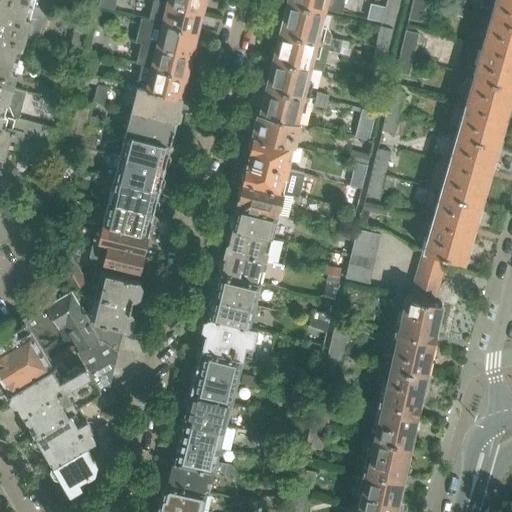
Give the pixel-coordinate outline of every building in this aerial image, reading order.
[(0,0),(0,24),(25,31),(40,36),(48,9),(46,8),(11,0),(0,0)] [(11,0),(46,8),(47,0),(11,0)] [(153,0),(149,20),(179,27),(180,30),(197,34),(202,11),(157,0),(153,0)] [(157,0),(202,11),(205,0),(157,0)] [(287,0),(287,1),(323,10),(324,9),(341,13),(343,0),(287,0)] [(511,0),(481,0),(478,13),(490,17),(511,22),(511,0)] [(83,1),(79,17),(91,21),(95,6),(95,5),(83,1)] [(280,29),(279,31),(329,43),(331,36),(331,33),(326,27),(320,25),(323,12),(323,10),(287,1),(286,3),(280,29)] [(413,4),(412,7),(424,10),(426,4),(413,1),(413,4)] [(387,2),(385,9),(397,12),(399,5),(387,2)] [(372,6),(369,18),(380,21),(383,9),(372,6)] [(412,7),(411,13),(423,16),(424,10),(412,7)] [(96,8),(92,24),(106,27),(110,11),(96,8)] [(385,9),(383,15),(395,18),(397,12),(385,9)] [(411,13),(409,19),(422,22),(423,16),(411,13)] [(383,15),(382,22),(394,25),(395,18),(383,15)] [(77,17),(71,42),(85,45),(89,29),(91,21),(79,17),(77,17)] [(475,72),(474,75),(511,86),(511,22),(490,17),(489,20),(487,29),(478,63),(475,72)] [(142,18),(136,41),(137,41),(149,44),(156,46),(192,55),(197,34),(180,30),(179,27),(149,20),(142,18)] [(0,54),(12,58),(15,45),(21,46),(25,31),(0,24),(0,54)] [(380,28),(379,35),(390,38),(392,31),(380,28)] [(279,33),(273,59),(309,68),(322,71),(327,50),(329,43),(279,31),(279,33)] [(406,31),(405,37),(417,40),(419,34),(406,31)] [(379,35),(377,41),(389,44),(390,38),(379,35)] [(331,36),(329,43),(348,48),(350,41),(331,36)] [(405,37),(403,43),(416,46),(417,40),(405,37)] [(137,41),(136,47),(148,50),(149,45),(149,44),(137,41)] [(377,41),(376,48),(387,50),(389,44),(377,41)] [(329,43),(327,50),(349,55),(350,49),(348,48),(329,43)] [(403,43),(402,48),(414,52),(416,46),(403,43)] [(156,46),(151,66),(168,70),(170,73),(186,77),(192,55),(156,46)] [(376,48),(374,54),(385,57),(387,50),(376,48)] [(402,48),(400,54),(413,58),(414,52),(402,48)] [(84,50),(78,72),(79,72),(95,76),(100,54),(85,50),(84,50)] [(0,83),(10,86),(14,71),(9,69),(12,58),(0,54),(0,83)] [(400,54),(399,60),(411,63),(413,58),(400,54)] [(266,84),(266,86),(302,95),(309,68),(273,59),(266,84)] [(399,60),(397,66),(410,69),(411,63),(399,60)] [(142,64),(137,87),(181,98),(186,77),(170,73),(168,70),(151,66),(142,64)] [(397,66),(396,72),(409,75),(410,69),(397,66)] [(79,72),(78,79),(97,84),(98,77),(95,76),(79,72)] [(459,130),(458,134),(497,145),(505,117),(507,112),(511,93),(511,86),(474,75),(473,79),(471,87),(461,121),(459,130)] [(0,112),(14,116),(18,118),(26,90),(10,86),(0,83),(0,112)] [(97,84),(93,100),(104,103),(108,86),(97,84)] [(42,86),(40,94),(53,98),(55,89),(42,86)] [(265,88),(259,114),(295,123),(302,95),(266,86),(265,88)] [(137,87),(131,110),(175,121),(175,120),(179,119),(181,111),(178,109),(181,98),(137,87)] [(392,89),(390,95),(403,98),(405,92),(392,89)] [(317,92),(315,98),(327,101),(327,100),(329,95),(317,92)] [(390,95),(389,101),(402,104),(403,98),(390,95)] [(315,98),(314,104),(337,110),(339,104),(327,101),(315,98)] [(389,101),(387,107),(400,110),(402,104),(389,101)] [(74,103),(70,119),(87,123),(89,113),(91,107),(86,106),(74,103)] [(387,107),(386,113),(399,116),(400,110),(387,107)] [(362,109),(356,136),(369,139),(375,112),(362,109)] [(131,110),(125,133),(169,144),(170,144),(174,142),(176,134),(173,130),(175,121),(131,110)] [(0,165),(0,166),(8,139),(20,142),(23,131),(39,136),(42,124),(18,118),(14,116),(0,112),(0,165)] [(386,113),(385,119),(397,122),(399,116),(386,113)] [(256,128),(253,136),(293,146),(298,124),(295,123),(259,114),(259,115),(255,117),(254,125),(256,128)] [(91,115),(89,122),(97,124),(98,117),(91,115)] [(67,130),(67,131),(68,131),(84,135),(87,123),(70,119),(67,130)] [(385,119),(383,125),(396,128),(397,122),(385,119)] [(383,125),(382,131),(394,134),(396,128),(383,125)] [(64,130),(61,139),(63,148),(65,152),(83,142),(85,136),(84,135),(68,131),(67,131),(64,130)] [(83,142),(82,146),(94,149),(98,135),(86,132),(85,136),(83,142)] [(125,133),(120,156),(164,167),(164,166),(168,164),(169,164),(171,156),(170,156),(167,152),(169,144),(125,133)] [(442,189),(442,191),(481,202),(489,175),(490,171),(497,145),(458,134),(457,137),(454,146),(445,180),(442,189)] [(249,141),(248,146),(249,149),(250,149),(248,159),(287,169),(293,146),(253,136),(253,138),(252,138),(249,141)] [(377,148),(376,154),(389,157),(390,151),(377,148)] [(350,151),(348,160),(366,164),(367,161),(369,155),(350,151)] [(111,154),(108,165),(117,167),(114,178),(158,190),(158,189),(163,187),(165,179),(162,175),(164,167),(120,156),(111,154)] [(376,154),(375,160),(388,163),(389,157),(376,154)] [(242,172),(240,177),(241,180),(243,180),(242,182),(282,192),(287,169),(248,159),(245,169),(243,169),(242,172)] [(375,160),(373,166),(386,169),(388,163),(375,160)] [(296,165),(294,170),(308,173),(309,174),(311,168),(296,165)] [(373,166),(372,172),(385,175),(386,169),(373,166)] [(294,170),(291,179),(306,182),(308,173),(294,170)] [(372,172),(370,178),(383,181),(385,175),(372,172)] [(114,178),(108,201),(153,212),(153,211),(157,209),(158,210),(160,202),(159,201),(156,198),(158,190),(114,178)] [(370,178),(369,184),(382,187),(383,181),(370,178)] [(239,196),(236,205),(276,215),(282,192),(242,182),(242,184),(241,184),(238,186),(237,191),(238,194),(239,195),(239,196)] [(369,184),(368,190),(380,193),(382,187),(369,184)] [(368,190),(366,196),(379,199),(380,193),(368,190)] [(426,246),(425,250),(447,256),(464,261),(472,233),(473,228),(481,202),(442,191),(440,196),(438,204),(429,237),(426,246)] [(65,192),(54,199),(58,206),(66,202),(67,194),(65,192)] [(108,201),(103,223),(147,234),(152,232),(154,224),(151,220),(153,212),(108,201)] [(365,201),(363,209),(369,211),(386,215),(388,207),(365,201)] [(230,217),(229,222),(231,225),(232,225),(231,227),(271,237),(276,215),(236,205),(234,213),(235,213),(235,215),(233,215),(230,217)] [(363,209),(360,221),(366,223),(369,211),(363,209)] [(96,232),(93,240),(143,252),(147,234),(103,223),(100,233),(96,232)] [(64,226),(62,233),(72,235),(74,228),(64,226)] [(227,231),(225,236),(227,240),(228,240),(228,242),(228,241),(225,250),(265,259),(271,237),(231,227),(231,230),(230,229),(227,231)] [(356,235),(354,243),(378,248),(380,237),(357,231),(356,235)] [(93,240),(89,255),(91,259),(103,262),(138,270),(143,253),(93,240)] [(354,245),(351,254),(375,260),(378,248),(354,243),(354,245)] [(219,262),(218,267),(219,270),(221,271),(220,272),(260,281),(265,259),(225,250),(223,258),(224,259),(223,260),(222,260),(219,262)] [(424,250),(420,261),(443,268),(444,265),(447,256),(425,250),(424,250)] [(70,254),(55,262),(70,289),(71,288),(84,281),(70,254)] [(351,257),(348,265),(372,271),(375,260),(351,254),(351,257)] [(348,265),(345,277),(347,277),(369,283),(372,271),(348,265)] [(323,269),(322,274),(327,275),(338,278),(339,278),(340,275),(340,273),(323,269)] [(215,276),(214,281),(216,284),(217,284),(216,289),(215,293),(215,295),(214,296),(254,305),(260,281),(220,272),(220,274),(219,274),(215,276)] [(106,273),(100,297),(136,305),(137,301),(131,300),(132,296),(135,297),(136,296),(138,295),(141,284),(139,281),(106,273)] [(417,273),(413,284),(436,291),(440,279),(417,273)] [(327,275),(325,282),(334,284),(337,283),(338,278),(327,275)] [(413,284),(410,296),(433,301),(436,291),(413,284)] [(70,289),(45,304),(59,327),(64,324),(85,312),(71,288),(70,289)] [(350,290),(347,301),(354,303),(357,291),(350,290)] [(398,332),(390,368),(425,375),(433,343),(434,335),(441,303),(434,301),(411,296),(406,295),(398,332)] [(210,298),(209,303),(211,306),(212,307),(211,311),(210,317),(249,327),(254,305),(214,296),(214,297),(213,297),(210,298)] [(100,297),(94,320),(124,327),(127,328),(130,326),(131,326),(133,315),(131,312),(131,311),(128,311),(129,307),(135,309),(136,305),(100,297)] [(314,311),(312,319),(329,323),(331,315),(314,311)] [(85,312),(64,324),(70,333),(90,322),(89,319),(85,312)] [(12,318),(0,324),(0,346),(30,329),(23,317),(14,322),(12,318)] [(206,332),(202,348),(241,358),(242,353),(250,355),(256,328),(249,327),(210,317),(209,317),(209,319),(204,321),(202,328),(203,329),(206,332)] [(310,318),(308,327),(326,332),(327,332),(329,323),(312,319),(310,318)] [(94,320),(89,319),(90,322),(100,338),(103,330),(121,339),(124,327),(94,320)] [(90,322),(70,333),(80,349),(100,338),(90,322)] [(333,328),(332,334),(348,337),(350,332),(333,328)] [(30,329),(0,346),(0,373),(0,374),(8,387),(10,391),(52,366),(30,329)] [(103,330),(100,338),(118,351),(121,339),(103,330)] [(332,334),(330,340),(347,343),(347,342),(348,337),(332,334)] [(80,349),(78,351),(85,363),(90,372),(109,361),(115,362),(118,351),(100,338),(80,349)] [(330,340),(329,346),(346,349),(347,343),(330,340)] [(352,353),(354,345),(348,344),(346,350),(346,351),(352,353)] [(329,346),(328,352),(344,355),(345,353),(346,349),(329,346)] [(198,362),(196,370),(196,371),(236,380),(241,358),(202,348),(201,350),(200,350),(197,352),(196,357),(198,360),(199,360),(198,362)] [(328,352),(326,358),(343,361),(344,355),(328,352)] [(257,353),(255,361),(267,364),(268,356),(257,353)] [(326,358),(325,364),(341,367),(343,361),(326,358)] [(90,372),(22,412),(34,433),(79,407),(83,404),(108,390),(108,389),(115,362),(109,361),(90,372)] [(11,392),(7,394),(14,405),(17,403),(22,412),(90,372),(85,363),(81,365),(76,364),(66,369),(62,362),(58,364),(57,363),(52,366),(10,391),(11,392)] [(325,364),(324,370),(340,373),(341,367),(325,364)] [(390,368),(375,438),(410,444),(417,414),(418,406),(425,375),(390,368)] [(324,370),(322,376),(330,377),(338,379),(340,373),(324,370)] [(192,384),(190,393),(226,402),(230,403),(236,380),(196,371),(196,373),(195,372),(192,374),(191,379),(192,382),(193,382),(193,385),(192,384)] [(242,374),(240,381),(263,387),(265,380),(242,374)] [(335,382),(333,392),(346,394),(348,385),(335,382)] [(186,397),(184,402),(186,405),(187,405),(184,415),(225,426),(230,403),(226,402),(190,393),(189,395),(188,395),(186,397)] [(317,398),(316,404),(332,407),(333,401),(317,398)] [(316,404),(314,410),(330,413),(332,407),(316,404)] [(33,434),(31,439),(35,445),(40,447),(42,446),(44,449),(46,452),(53,463),(85,444),(95,438),(89,429),(92,428),(79,407),(34,433),(33,434)] [(314,410),(313,416),(329,419),(330,413),(314,410)] [(178,427),(177,432),(178,435),(179,436),(179,438),(220,448),(229,450),(235,428),(225,426),(184,415),(182,425),(181,425),(178,427)] [(313,416),(311,422),(327,425),(329,419),(313,416)] [(290,418),(288,429),(301,432),(303,421),(290,418)] [(311,422),(310,428),(326,431),(327,425),(311,422)] [(110,429),(107,423),(97,429),(101,435),(110,429)] [(310,428),(308,434),(325,437),(326,431),(310,428)] [(308,434),(307,440),(323,443),(325,437),(308,434)] [(174,442),(173,447),(175,451),(176,451),(173,460),(214,470),(234,475),(235,470),(232,464),(217,461),(220,448),(179,438),(178,441),(177,440),(174,442)] [(375,438),(360,509),(373,511),(394,511),(401,484),(403,477),(410,444),(375,438)] [(307,440),(305,446),(322,449),(323,443),(307,440)] [(51,464),(49,470),(53,476),(58,478),(60,476),(69,492),(74,493),(80,489),(80,490),(90,485),(92,481),(95,482),(97,475),(94,474),(94,472),(93,471),(96,462),(93,457),(92,457),(87,447),(85,444),(53,463),(51,464)] [(167,473),(165,478),(167,481),(168,481),(168,484),(204,493),(205,493),(205,492),(203,491),(206,478),(212,480),(214,470),(173,460),(171,471),(170,471),(167,473)] [(300,468),(298,474),(315,478),(316,472),(300,468)] [(298,474),(297,480),(313,484),(315,478),(298,474)] [(297,480),(296,486),(312,490),(313,484),(297,480)] [(163,487),(158,504),(196,511),(203,511),(205,506),(202,505),(205,493),(204,493),(168,484),(163,487)] [(296,486),(294,492),(310,496),(312,490),(296,486)] [(294,492),(293,498),(309,502),(310,496),(294,492)] [(261,497),(260,504),(283,509),(286,499),(282,498),(282,496),(261,497)] [(293,498),(292,504),(308,508),(309,502),(293,498)]
